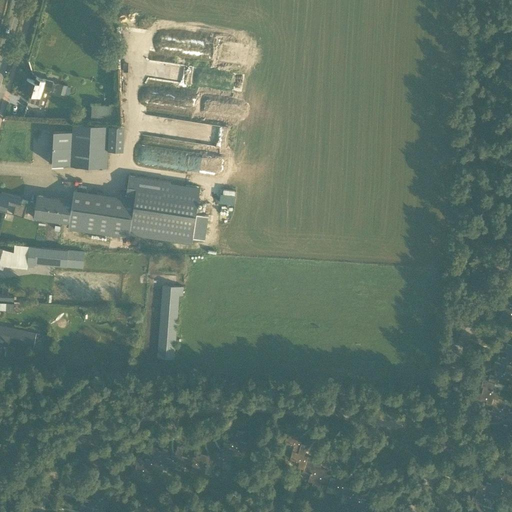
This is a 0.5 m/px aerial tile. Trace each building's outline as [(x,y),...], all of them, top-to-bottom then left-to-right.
[(23,91),(29,93),(27,101),(44,106),(47,96),(49,90),(51,90),(54,81),(36,76),(35,81),(27,78),(23,91)] [(67,80),(61,79),(60,83),(58,83),(56,93),(67,95),(69,85),(66,84),(67,80)] [(116,105),(92,104),(91,119),(116,120),(116,105)] [(72,165),(90,166),(108,167),(109,137),(123,138),(123,125),(92,124),(72,123),(72,131),(53,130),(52,165),(72,165)] [(157,164),(221,174),(221,176),(224,176),(227,158),(222,157),(221,161),(172,154),(171,156),(158,154),(157,164)] [(201,187),(128,175),(124,197),(74,189),(72,200),(37,194),(34,216),(69,221),(68,229),(120,237),(120,235),(130,236),(130,231),(192,240),(193,236),(206,238),(210,209),(197,207),(201,187)] [(221,188),(221,201),(234,202),(234,188),(221,188)] [(0,192),(0,209),(6,211),(8,204),(15,206),(12,214),(23,217),(27,201),(22,200),(23,197),(2,191),(2,193),(0,192)] [(221,216),(232,216),(232,202),(220,202),(221,216)] [(14,243),(13,251),(0,247),(0,267),(3,268),(3,265),(27,267),(27,265),(34,266),(34,263),(66,266),(83,268),(85,251),(14,243)] [(183,289),(165,287),(156,359),(175,361),(183,289)] [(0,300),(0,308),(13,309),(13,301),(0,300)] [(500,313),(498,321),(510,324),(511,317),(511,316),(511,304),(508,303),(508,302),(502,300),(500,307),(504,307),(502,314),(500,313)] [(36,332),(0,325),(0,341),(33,348),(36,332)] [(477,392),(475,399),(482,400),(482,399),(486,400),(485,403),(491,404),(491,403),(492,404),(491,410),(487,409),(486,415),(503,420),(504,415),(507,416),(506,418),(508,419),(506,426),(503,425),(501,431),(508,433),(508,431),(511,432),(511,433),(511,435),(511,434),(511,412),(509,412),(509,410),(502,408),(504,400),(497,398),(499,393),(492,391),(494,381),(505,384),(506,380),(509,381),(511,374),(504,372),(506,364),(511,365),(511,345),(506,344),(504,351),(507,351),(505,358),(501,357),(499,363),(494,361),(492,368),(495,369),(493,376),(489,375),(487,381),(482,379),(481,386),(483,386),(481,393),(477,392)] [(286,434),(284,443),(293,445),(290,459),(298,461),(297,467),(303,469),(302,472),(310,473),(308,481),(312,482),(311,485),(320,487),(321,480),(328,482),(327,486),(336,488),(335,494),(342,496),(343,492),(349,494),(347,502),(354,504),(352,510),(359,511),(370,511),(371,509),(374,510),(376,503),(369,502),(369,503),(365,502),(365,499),(359,498),(361,491),(364,492),(366,485),(359,484),(359,485),(355,485),(356,481),(351,480),(350,483),(342,481),(345,471),(338,469),(336,478),(330,477),(331,474),(325,473),(326,470),(320,468),(321,466),(312,463),(313,461),(311,461),(312,456),(304,455),(307,445),(305,444),(306,440),(299,438),(301,428),(295,427),(293,435),(286,434)] [(132,470),(130,476),(142,479),(144,472),(151,474),(153,468),(159,469),(161,462),(168,464),(167,467),(174,469),(175,463),(185,466),(186,463),(192,464),(191,471),(199,473),(199,471),(204,472),(206,464),(213,466),(214,464),(220,466),(222,460),(231,463),(235,449),(245,451),(247,443),(241,441),(243,432),(236,430),(234,440),(226,438),(225,442),(223,442),(221,451),(213,449),(212,453),(209,453),(209,454),(201,452),(200,455),(194,453),(193,456),(187,455),(187,457),(181,456),(183,446),(177,444),(174,454),(166,452),(167,449),(162,447),(162,451),(158,450),(158,448),(151,446),(150,453),(153,453),(151,460),(150,460),(150,459),(145,457),(144,460),(140,459),(140,457),(134,456),(132,462),(135,463),(134,470),(132,470)] [(97,448),(85,453),(95,474),(106,468),(97,448)] [(491,511),(493,508),(482,505),(484,496),(492,498),(493,492),(500,494),(502,487),(510,488),(511,481),(511,467),(510,474),(503,473),(502,475),(499,474),(499,472),(492,471),(491,477),(494,478),(493,485),(490,484),(491,483),(486,482),(485,485),(481,484),(481,482),(475,481),(473,487),(476,488),(475,494),(472,494),(471,501),(476,502),(473,511),(491,511)] [(90,511),(93,506),(103,509),(104,505),(107,505),(109,499),(102,497),(104,489),(92,486),(91,492),(93,493),(91,500),(87,499),(85,505),(80,504),(78,510),(81,511),(80,511),(90,511)]
